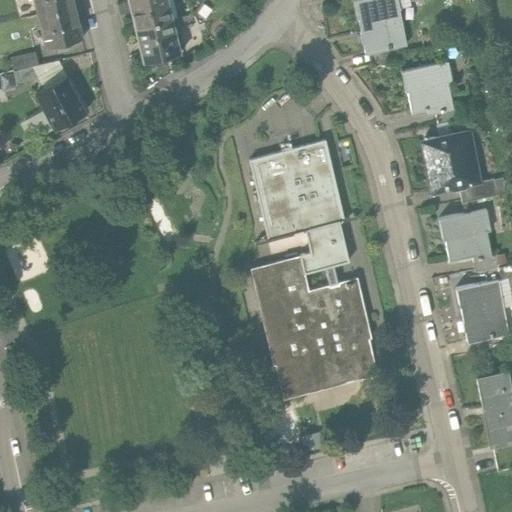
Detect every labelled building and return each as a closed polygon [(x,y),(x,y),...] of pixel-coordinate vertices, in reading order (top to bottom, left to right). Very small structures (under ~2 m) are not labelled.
[(67,8),(65,0),(31,0),(35,15),(67,8)] [(168,21),(162,0),(127,0),(136,30),(168,21)] [(399,0),(358,0),(363,25),(357,26),(360,41),(363,41),(365,55),(408,48),(399,0)] [(75,40),(67,8),(35,15),(42,47),(75,40)] [(178,57),(168,21),(136,30),(145,65),(178,57)] [(13,68),(36,63),(34,52),(11,58),(13,68)] [(451,60),(398,71),(404,101),(408,100),(411,117),(440,112),(440,114),(457,110),(453,89),(456,89),(451,60)] [(16,78),(39,73),(36,63),(13,68),(16,78)] [(84,116),(63,77),(36,92),(56,131),(84,116)] [(467,126),(415,133),(422,183),(474,175),(467,126)] [(253,265),(284,399),(381,377),(327,143),(253,159),(271,239),(306,231),(311,252),(253,265)] [(491,208),(438,216),(442,239),(445,239),(449,263),(478,258),(478,260),(495,258),(492,237),(496,236),(491,208)] [(18,275),(47,262),(35,235),(6,248),(18,275)] [(495,279),(454,289),(459,307),(455,308),(460,330),(464,329),(467,343),(508,333),(495,279)] [(511,374),(510,367),(472,375),(480,413),(486,411),(498,468),(511,465),(511,374)]
